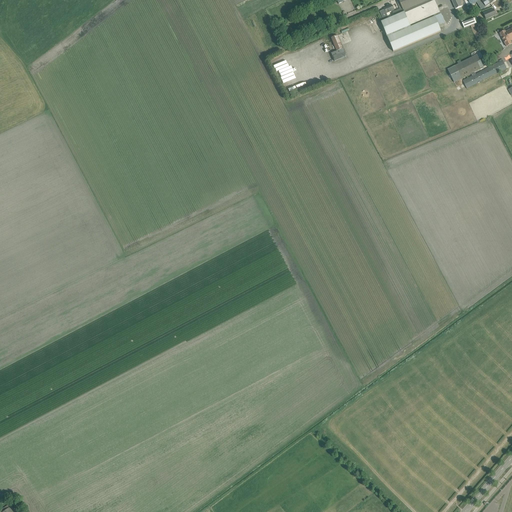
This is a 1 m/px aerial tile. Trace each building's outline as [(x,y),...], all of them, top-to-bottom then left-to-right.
[(398,0),(404,12),(381,22),(393,51),(441,32),(438,25),(444,22),(444,21),(451,17),(447,8),(440,11),(434,0),(398,0)] [(451,0),(456,9),(458,8),(460,7),(463,6),(460,0),(451,0)] [(482,0),(477,2),(478,3),(482,9),(486,7),(490,4),(492,3),(496,0),(482,0)] [(384,9),(380,11),(382,15),(394,10),(392,5),(384,9)] [(484,13),(486,19),(496,15),(493,9),(484,13)] [(479,20),(480,19),(479,16),(475,18),(475,19),(466,22),(468,27),(480,22),(479,20)] [(373,33),(382,29),(378,19),(368,23),(373,33)] [(495,28),(498,34),(504,30),(500,25),(495,28)] [(511,28),(505,32),(505,31),(500,33),(507,47),(511,44),(510,41),(511,40),(511,28)] [(337,51),(331,54),(335,61),(347,56),(343,48),(337,51)] [(479,54),(477,55),(448,69),(454,83),(471,74),(472,76),(463,81),(467,89),(507,69),(503,60),(502,60),(502,59),(499,61),(500,62),(476,74),(475,72),(484,68),(483,67),(485,66),(482,61),(479,57),(481,56),(479,54)]
